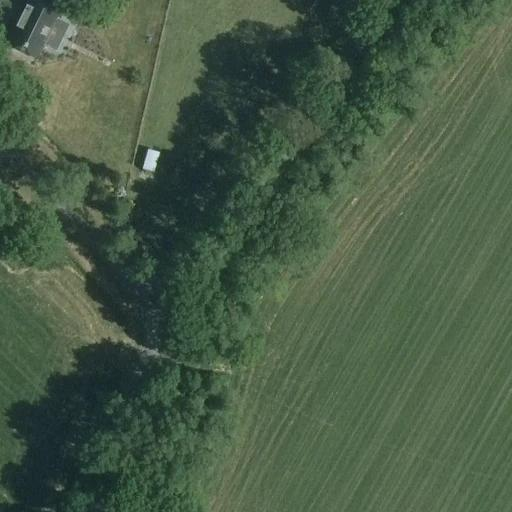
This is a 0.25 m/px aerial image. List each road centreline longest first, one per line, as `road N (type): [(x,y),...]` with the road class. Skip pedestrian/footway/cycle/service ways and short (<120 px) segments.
road 1 (unclassified): [(166,311),(203,274),(389,0)]
road 2 (unclassified): [(166,311),(0,136)]
road 3 (unclassified): [(97,511),(166,311)]
